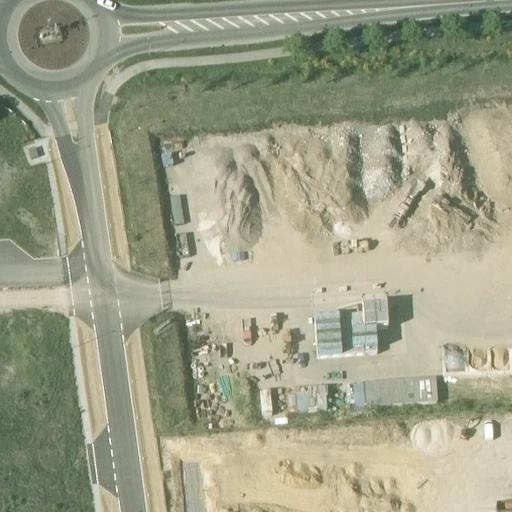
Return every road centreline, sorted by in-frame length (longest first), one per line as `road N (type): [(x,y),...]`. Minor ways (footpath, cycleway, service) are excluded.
road 1 (tertiary): [(493,0),(101,21)]
road 2 (tertiary): [(105,46),(261,36),(493,0)]
road 3 (tertiary): [(0,66),(25,91),(63,95),(91,77),(105,46)]
